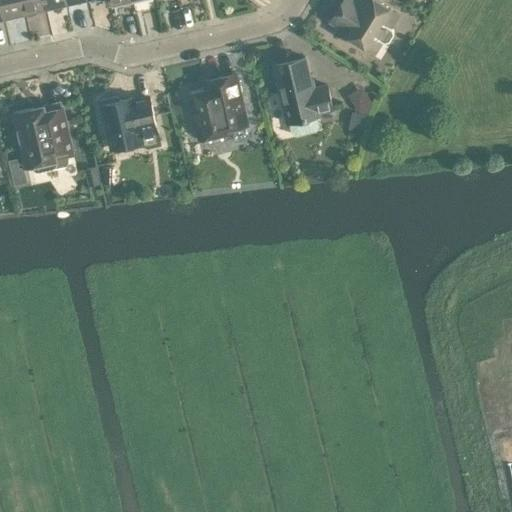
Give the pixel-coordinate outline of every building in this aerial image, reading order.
[(1,0),(4,14),(25,9),(23,0),(1,0)] [(23,0),(25,9),(27,9),(30,12),(38,10),(40,6),(46,4),(45,0),(23,0)] [(361,0),(343,0),(332,18),(342,24),(340,26),(378,50),(402,12),(383,0),(362,0),(361,0)] [(307,54),(276,61),(289,119),(290,119),(292,129),(298,132),(318,128),(320,123),(318,112),(320,112),(320,110),(334,106),(328,82),(314,85),(307,54)] [(222,82),(192,89),(203,135),(207,134),(208,137),(211,139),(228,136),(230,132),(229,129),(234,127),(233,124),(249,121),(236,69),(220,73),(222,82)] [(100,97),(99,99),(103,118),(105,118),(105,120),(108,119),(113,144),(115,149),(147,142),(149,143),(162,140),(151,93),(134,97),(133,93),(121,96),(120,94),(118,93),(100,97)] [(44,101),(13,107),(25,162),(31,161),(31,163),(33,166),(37,167),(63,161),(66,159),(67,156),(66,152),(72,151),(61,103),(45,106),(44,101)] [(353,108),(349,126),(364,129),(368,111),(353,108)] [(18,155),(9,157),(11,166),(20,164),(18,155)] [(96,163),(86,165),(90,183),(101,180),(96,163)] [(104,163),(104,180),(114,180),(114,164),(104,163)]
